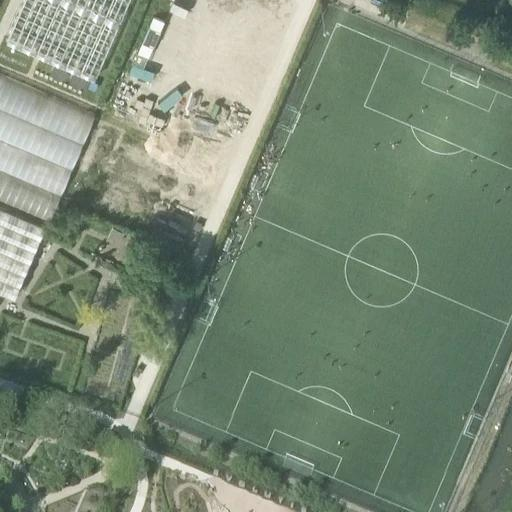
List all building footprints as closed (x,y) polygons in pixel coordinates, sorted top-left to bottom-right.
[(94,77),(127,0),(22,0),(5,39),(94,77)] [(0,201),(47,222),(94,115),(0,74),(0,201)] [(165,177),(173,159),(129,139),(121,158),(165,177)] [(109,184),(154,203),(162,185),(117,166),(109,184)] [(0,290),(13,296),(44,224),(0,205),(0,290)] [(106,239),(117,245),(123,234),(112,227),(106,239)]
